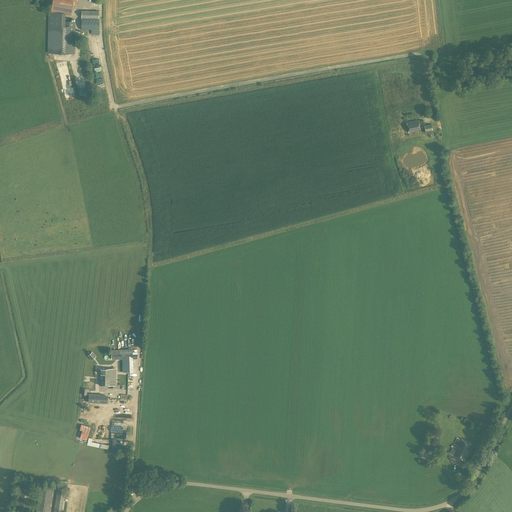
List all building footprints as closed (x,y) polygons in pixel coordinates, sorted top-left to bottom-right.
[(70,14),(73,1),(67,0),(52,0),(51,10),(70,14)] [(98,34),(99,11),(82,11),(81,30),(88,30),(88,29),(91,29),(91,34),(98,34)] [(74,54),(75,21),(64,21),(64,26),(48,26),(48,53),(74,54)] [(408,133),(420,130),(418,120),(406,123),(408,133)] [(111,385),(111,369),(99,369),(99,385),(111,385)] [(107,404),(107,395),(89,394),(88,402),(107,404)] [(89,437),(87,445),(108,449),(109,445),(92,441),(93,438),(89,437)] [(464,460),(471,444),(461,439),(458,446),(454,444),(450,453),(464,460)] [(431,461),(433,457),(424,453),(422,457),(431,461)] [(30,511),(34,484),(18,481),(13,511),(30,511)] [(49,511),(53,487),(40,485),(35,511),(49,511)] [(62,511),(66,489),(57,487),(53,511),(62,511)]
